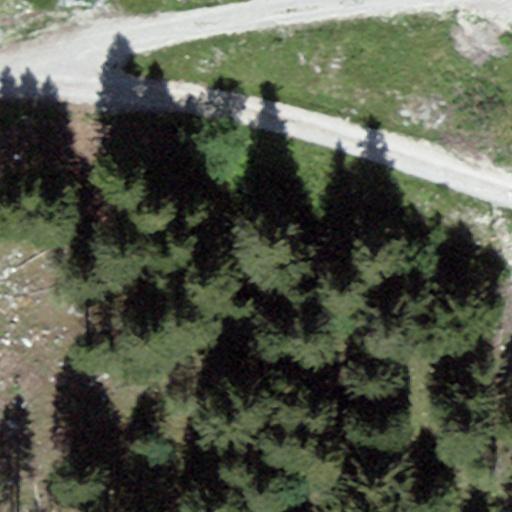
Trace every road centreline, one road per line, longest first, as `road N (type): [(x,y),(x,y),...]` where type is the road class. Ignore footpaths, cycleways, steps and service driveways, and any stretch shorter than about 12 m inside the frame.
road 1 (track): [(511,186),(254,106),(0,72)]
road 2 (track): [(376,0),(73,37),(0,71)]
